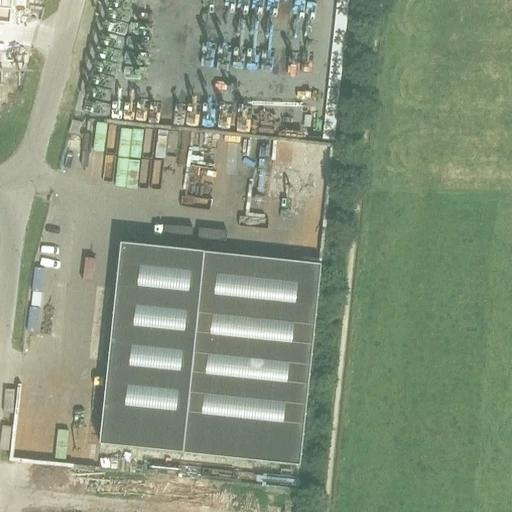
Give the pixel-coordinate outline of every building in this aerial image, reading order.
[(112,145),(130,145),(130,122),(113,122),(112,145)] [(193,156),(196,131),(186,130),(184,156),(193,156)] [(122,244),(100,445),(301,466),(322,265),(122,244)] [(62,411),(80,411),(80,389),(62,388),(62,411)] [(33,428),(33,447),(43,447),(44,428),(33,428)]
